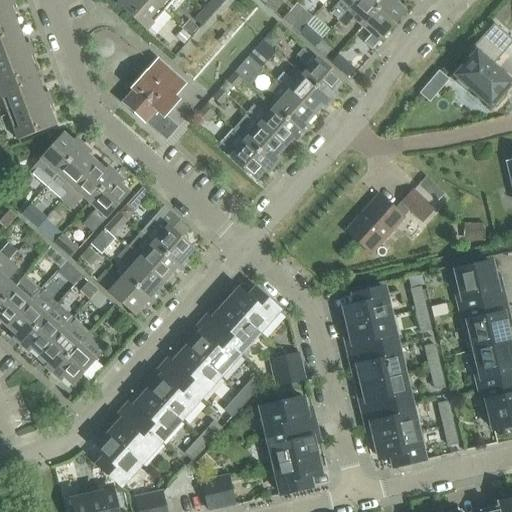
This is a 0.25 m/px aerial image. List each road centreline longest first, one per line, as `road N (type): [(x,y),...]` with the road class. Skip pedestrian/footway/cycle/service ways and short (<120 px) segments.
road 1 (residential): [(0,468),(75,441),(245,251)]
road 2 (residential): [(245,251),(79,93),(45,0)]
road 3 (residential): [(245,251),(312,306),(355,496)]
road 4 (residential): [(350,129),(461,0)]
road 5 (residential): [(350,129),(387,150),(511,120)]
road 6 (residential): [(355,496),(511,456)]
road 7 (residential): [(245,251),(350,129)]
